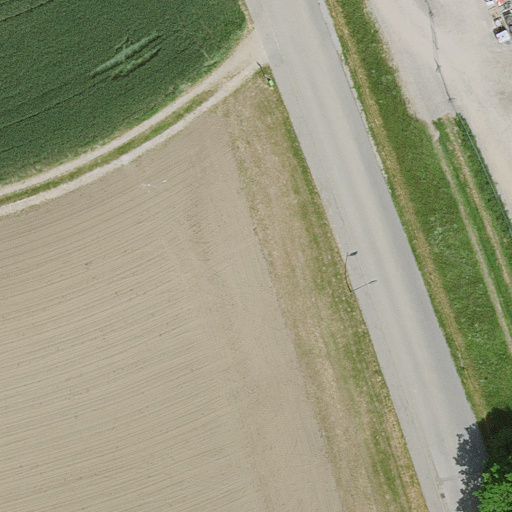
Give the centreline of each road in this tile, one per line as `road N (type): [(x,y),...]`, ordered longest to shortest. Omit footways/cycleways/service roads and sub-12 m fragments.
road 1 (residential): [(286,0),(472,511)]
road 2 (track): [(299,37),(25,209),(0,216)]
